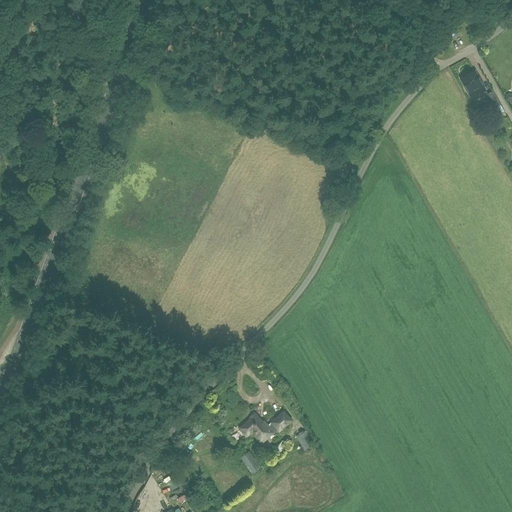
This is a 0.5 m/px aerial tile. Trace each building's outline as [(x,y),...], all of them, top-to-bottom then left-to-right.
[(485,90),(474,70),(459,78),(470,98),(485,90)] [(493,110),(500,106),(492,92),(485,96),(493,110)] [(276,383),(281,380),(276,371),(271,374),(276,383)] [(260,444),(276,430),(278,432),(290,422),(283,413),(271,423),(266,427),(255,414),(249,419),(249,420),(239,429),(246,437),(251,433),(260,444)] [(314,444),(306,428),(295,434),(304,450),(314,444)] [(240,458),(252,475),(261,469),(249,452),(240,458)] [(301,454),(294,459),(300,467),(307,461),(301,454)]
